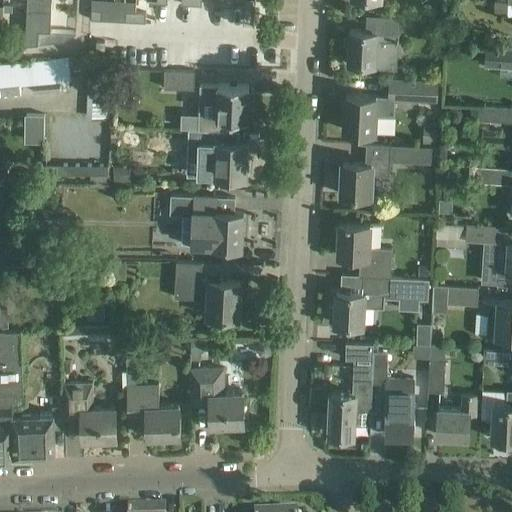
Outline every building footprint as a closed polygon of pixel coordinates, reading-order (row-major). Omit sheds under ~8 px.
[(27,0),(27,9),(51,10),(51,0),(27,0)] [(90,9),(89,19),(100,19),(100,9),(90,9)] [(125,11),(125,21),(135,21),(136,11),(125,11)] [(136,11),(135,21),(145,22),(146,12),(136,11)] [(346,35),(345,45),(349,45),(348,61),(375,63),(375,67),(389,68),(391,44),(398,44),(399,18),(395,18),(375,17),(375,30),(350,28),(350,35),(346,35)] [(442,37),(444,20),(433,19),(432,36),(442,37)] [(483,53),(486,54),(486,64),(511,65),(511,47),(483,46),(483,53)] [(102,54),(69,58),(71,69),(103,65),(102,54)] [(69,57),(0,63),(0,86),(20,84),(32,83),(60,80),(60,87),(69,86),(68,79),(72,78),(71,69),(69,58),(69,57)] [(194,89),(195,71),(164,69),(164,88),(194,89)] [(114,78),(88,77),(87,116),(111,116),(114,78)] [(442,88),(442,81),(390,79),(389,96),(346,94),(344,130),(374,131),(375,115),(394,116),(394,97),(442,99),(442,88)] [(60,80),(32,83),(33,93),(61,90),(60,87),(60,80)] [(20,84),(0,86),(0,94),(21,92),(20,84)] [(200,84),(198,127),(232,129),(232,118),(248,119),(249,85),(218,84),(218,85),(216,85),(200,84)] [(511,120),(511,106),(479,104),(478,118),(511,120)] [(425,124),(424,144),(436,145),(437,124),(425,124)] [(188,156),(192,156),(192,168),(195,174),(213,175),(225,176),(245,176),(246,142),(219,141),(220,129),(210,129),(197,129),(189,128),(188,156)] [(389,159),(431,161),(432,146),(367,142),(366,163),(343,161),(342,178),(339,178),(338,191),(341,191),(341,194),(369,195),(370,172),(388,173),(389,159)] [(43,163),(43,173),(59,173),(59,163),(43,163)] [(59,163),(59,173),(108,174),(108,164),(59,163)] [(126,164),(114,164),(114,181),(127,180),(126,164)] [(508,184),(509,167),(473,165),(472,182),(508,184)] [(216,196),(171,194),(172,200),(170,214),(183,215),(181,243),(212,244),(212,246),(225,246),(224,257),(240,258),(242,247),(244,211),(215,210),(216,196)] [(35,216),(34,237),(68,239),(68,218),(35,216)] [(339,239),(338,255),(364,256),(363,275),(390,277),(392,247),(368,246),(369,222),(346,221),(346,222),(340,222),(339,225),(337,225),(336,238),(339,239)] [(464,239),(465,225),(437,223),(436,238),(464,239)] [(467,225),(466,238),(486,239),(483,279),(499,280),(499,281),(511,282),(511,240),(503,240),(495,239),(496,227),(476,226),(467,225)] [(36,238),(35,250),(52,251),(52,239),(36,238)] [(126,260),(114,261),(115,278),(126,277),(126,260)] [(176,260),(174,296),(208,297),(207,315),(218,316),(238,317),(240,281),(201,278),(202,262),(182,260),(176,260)] [(419,264),(419,273),(429,274),(430,265),(419,264)] [(330,305),(329,321),(335,321),(335,323),(355,324),(362,325),(363,306),(383,307),(384,294),(389,294),(428,296),(429,279),(390,277),(363,275),(362,291),(336,290),(336,306),(330,305)] [(104,280),(86,281),(87,300),(104,299),(104,280)] [(477,305),(478,286),(433,284),(431,311),(447,312),(447,303),(477,305)] [(511,335),(511,300),(489,299),(486,334),(511,335)] [(418,322),(417,343),(430,343),(431,322),(418,322)] [(111,336),(110,325),(61,327),(62,337),(111,336)] [(6,329),(0,329),(0,402),(12,402),(23,402),(19,329),(6,329)] [(191,339),(191,360),(200,360),(200,339),(191,339)] [(258,342),(256,349),(259,354),(266,357),(272,353),(273,347),(271,341),(264,339),(258,342)] [(373,352),(373,343),(347,342),(346,357),(356,358),(355,393),(331,392),(329,434),(353,434),(354,424),(369,425),(370,410),(371,410),(372,382),(373,382),(374,352),(373,352)] [(445,346),(430,345),(428,391),(444,392),(445,360),(444,360),(445,346)] [(483,363),(511,364),(511,348),(484,347),(483,363)] [(388,352),(374,352),(373,382),(386,382),(386,434),(413,434),(413,422),(415,422),(415,416),(413,416),(414,377),(387,376),(388,352)] [(135,356),(125,356),(127,415),(146,414),(147,436),(180,435),(178,405),(158,406),(157,385),(136,386),(135,356)] [(223,367),(190,368),(191,402),(210,402),(210,425),(227,424),(227,429),(244,429),(243,391),(224,391),(223,367)] [(92,381),(62,382),(63,415),(81,415),(82,439),(117,438),(116,406),(93,407),(92,381)] [(314,386),(313,403),(323,403),(324,386),(314,386)] [(482,388),(481,417),(493,418),(492,438),(511,438),(511,389),(507,389),(482,388)] [(478,394),(460,393),(460,408),(438,407),(437,435),(468,436),(469,413),(477,414),(478,394)] [(12,415),(12,402),(0,402),(0,460),(13,460),(13,459),(12,415)] [(54,413),(12,415),(13,459),(25,459),(25,454),(55,453),(54,413)]
